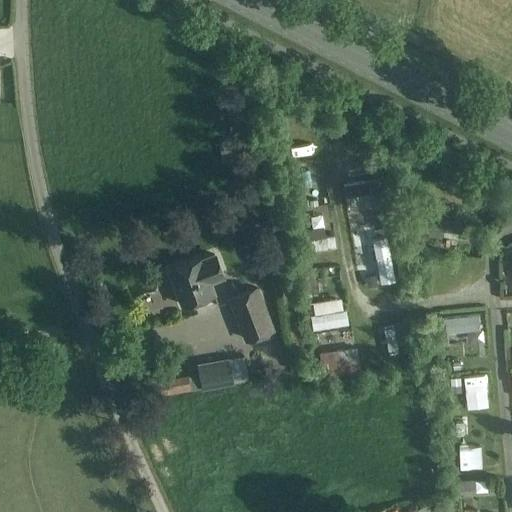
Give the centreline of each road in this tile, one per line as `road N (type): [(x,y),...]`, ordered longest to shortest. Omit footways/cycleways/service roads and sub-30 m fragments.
road 1 (residential): [(164,511),(54,240),(30,127),(21,0)]
road 2 (secondary): [(511,137),(241,0)]
